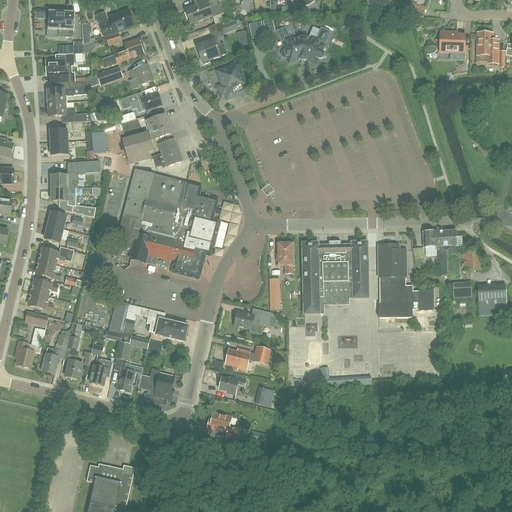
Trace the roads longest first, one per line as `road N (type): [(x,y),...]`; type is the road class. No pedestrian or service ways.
road 1 (residential): [(0,346),(31,197),(30,130),(6,59)]
road 2 (residential): [(252,226),(501,220)]
road 3 (tertiary): [(184,424),(221,270),(252,226)]
road 4 (residential): [(184,424),(0,381)]
road 5 (tertiary): [(213,121),(184,86),(150,0)]
